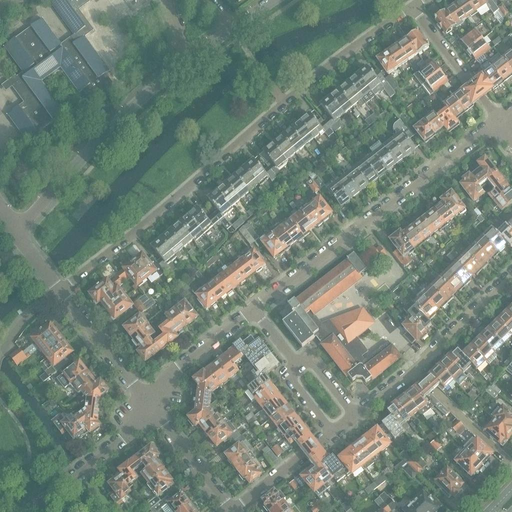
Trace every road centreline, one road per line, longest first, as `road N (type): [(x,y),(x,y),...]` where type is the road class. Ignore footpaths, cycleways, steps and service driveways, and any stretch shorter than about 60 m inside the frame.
road 1 (residential): [(59,291),(411,7)]
road 2 (residential): [(252,310),(498,120)]
road 3 (residential): [(15,232),(185,62)]
road 4 (residential): [(27,511),(120,440),(148,405)]
road 5 (residential): [(148,405),(59,291)]
road 6 (residential): [(498,120),(411,7)]
road 7 (residential): [(148,405),(174,370),(252,310)]
road 8 (residential): [(413,369),(511,272)]
road 9 (residential): [(511,465),(413,369)]
road 10 (residential): [(230,511),(148,405)]
road 11 (residential): [(230,511),(331,432)]
